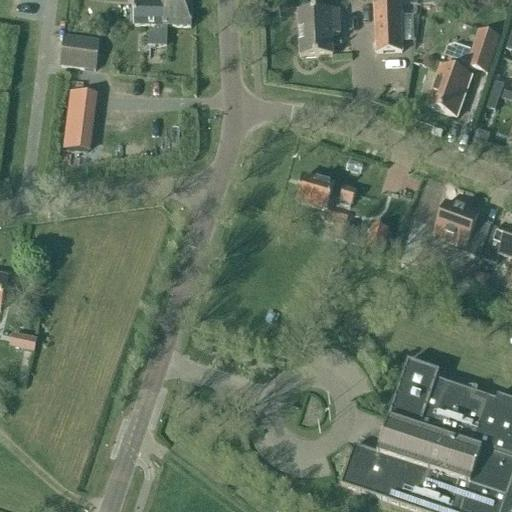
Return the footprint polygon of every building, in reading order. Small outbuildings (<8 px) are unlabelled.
[(134,0),(134,28),(155,29),(161,29),(162,0),(134,0)] [(148,46),(148,48),(161,49),(166,49),(166,46),(166,29),(191,30),(192,0),(162,0),(161,29),(155,29),(155,32),(149,32),(148,46)] [(401,6),(373,6),(375,55),(403,54),(401,6)] [(332,37),(340,37),(339,13),(298,14),(300,60),(332,59),(332,37)] [(501,40),(479,33),(466,69),(488,77),(501,40)] [(95,73),(99,41),(63,37),(59,69),(95,73)] [(441,70),(426,110),(457,121),(471,80),(441,70)] [(495,84),(490,97),(499,100),(499,99),(502,92),(503,87),(495,84)] [(511,95),(502,92),(499,99),(511,103),(511,95)] [(68,112),(93,116),(95,97),(71,94),(68,112)] [(495,114),(499,100),(490,97),(486,111),(495,114)] [(490,136),(479,132),(475,144),(486,147),(490,136)] [(353,206),(356,194),(343,190),(343,191),(335,188),(303,179),(296,205),(327,214),(331,200),(353,206)] [(479,261),(490,229),(477,224),(479,218),(445,205),(434,234),(467,246),(464,255),(479,261)] [(327,214),(325,224),(338,227),(345,229),(347,219),(327,214)] [(383,255),(389,231),(371,226),(365,250),(383,255)] [(348,246),(352,231),(345,229),(338,227),(334,243),(348,246)] [(511,230),(508,229),(506,235),(494,230),(482,262),(495,267),(500,255),(511,259),(511,230)] [(485,288),(489,279),(480,276),(476,285),(485,288)] [(10,349),(34,355),(36,342),(13,337),(10,349)] [(511,511),(511,402),(497,398),(496,403),(437,382),(440,375),(408,364),(388,422),(398,425),(386,459),(354,448),(340,489),(408,511),(511,511)]
